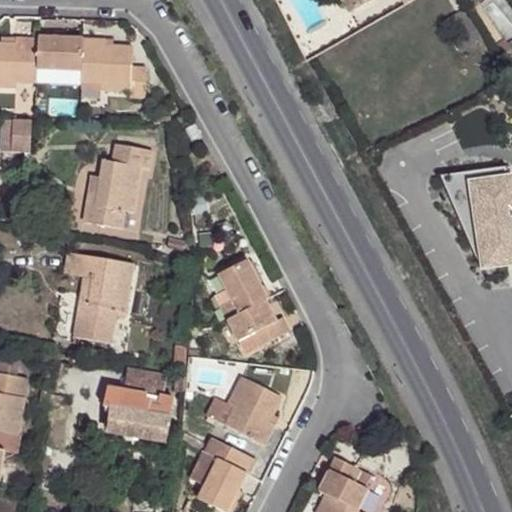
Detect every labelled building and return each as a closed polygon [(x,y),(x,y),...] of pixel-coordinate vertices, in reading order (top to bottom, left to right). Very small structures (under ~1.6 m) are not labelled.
[(362,0),(341,0),(341,1),(349,14),(365,4),(362,0)] [(460,28),(471,21),(465,11),(443,24),(449,34),(460,28)] [(465,36),(475,29),(471,21),(460,28),(465,36)] [(454,42),(460,53),(482,40),(475,29),(465,36),(454,42)] [(39,40),(37,84),(81,86),(81,84),(83,40),(64,39),(53,39),(54,33),(39,32),(39,40)] [(16,45),(0,44),(0,88),(16,89),(16,83),(37,84),(39,40),(16,39),(16,45)] [(106,41),(83,40),(81,84),(101,85),(101,91),(130,92),(130,98),(145,98),(146,68),(133,68),(134,48),(113,47),(105,47),(106,41)] [(29,154),(31,122),(3,121),(2,153),(29,154)] [(202,138),(196,126),(186,131),(193,143),(202,138)] [(125,212),(134,213),(141,169),(150,170),(153,152),(116,145),(113,163),(104,162),(102,179),(98,198),(90,196),(85,224),(122,230),(125,212)] [(93,177),(90,196),(98,198),(102,179),(93,177)] [(443,188),(450,205),(508,177),(443,188)] [(508,177),(450,205),(484,280),(510,276),(510,273),(511,272),(511,187),(510,188),(508,177)] [(169,240),(168,248),(184,251),(186,243),(169,240)] [(134,265),(69,254),(66,274),(85,277),(93,279),(89,303),(81,301),(74,338),(111,344),(116,317),(117,309),(126,311),(134,265)] [(266,302),(268,301),(248,261),(220,276),(228,291),(216,297),(228,321),(239,343),(257,334),(262,343),(264,346),(290,332),(283,319),(277,322),(266,302)] [(510,276),(484,280),(485,282),(511,277),(511,272),(510,273),(510,276)] [(93,279),(85,277),(81,301),(89,303),(93,279)] [(117,309),(116,317),(125,319),(126,311),(117,309)] [(257,334),(239,343),(244,352),(262,343),(257,334)] [(175,346),(176,366),(186,365),(185,346),(175,346)] [(0,361),(0,363),(0,375),(17,378),(20,364),(0,361)] [(129,371),(125,394),(160,399),(161,397),(164,397),(167,378),(129,371)] [(183,394),(186,372),(178,371),(175,393),(183,394)] [(0,481),(1,482),(6,452),(18,454),(21,437),(19,437),(28,380),(17,378),(0,375),(0,481)] [(225,426),(265,446),(275,426),(269,423),(273,416),(282,398),(243,378),(229,405),(234,408),(225,426)] [(113,408),(109,431),(165,440),(172,399),(164,397),(161,397),(160,399),(125,394),(108,391),(105,407),(113,408)] [(207,417),(225,426),(234,408),(229,405),(216,399),(207,417)] [(279,419),(273,416),(269,423),(275,426),(279,419)] [(250,476),(257,462),(212,440),(192,480),(206,487),(199,500),(222,511),(228,511),(248,475),(250,476)] [(337,459),(320,493),(327,496),(358,511),(369,491),(366,490),(373,477),(337,459)] [(358,511),(327,496),(318,511),(358,511)]
